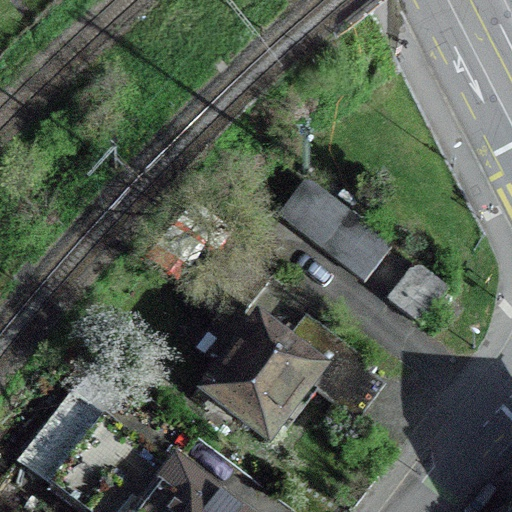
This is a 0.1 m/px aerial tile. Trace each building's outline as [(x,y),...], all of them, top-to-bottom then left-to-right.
[(362,286),(389,251),(304,186),(277,222),(362,286)] [(184,299),(230,334),(265,288),(219,254),(184,299)] [(386,305),(419,330),(446,295),(413,270),(386,305)] [(196,392),(266,445),(308,391),(347,422),(368,395),(361,389),(373,373),(314,327),(290,359),(257,333),(223,378),(213,370),(196,392)] [(102,422),(47,494),(70,511),(228,511),(218,504),(215,509),(102,422)]
